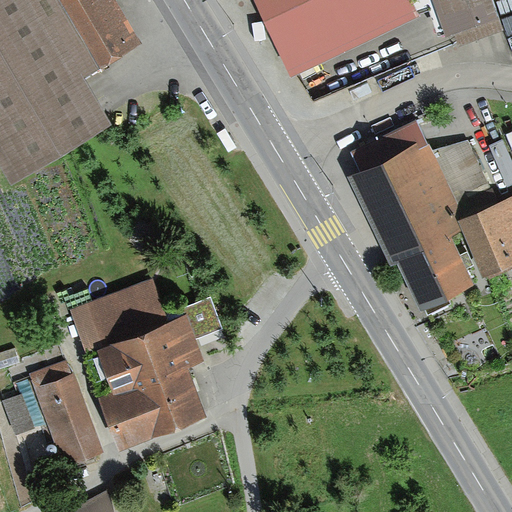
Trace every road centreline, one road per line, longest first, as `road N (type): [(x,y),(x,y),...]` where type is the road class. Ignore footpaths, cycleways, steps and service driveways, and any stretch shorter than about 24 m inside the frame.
road 1 (secondary): [(341,257),(496,511)]
road 2 (residential): [(283,160),(411,88),(462,76),(511,77)]
road 3 (track): [(32,511),(238,411)]
road 4 (secondary): [(185,0),(283,160)]
road 5 (residential): [(341,257),(269,334),(239,397)]
